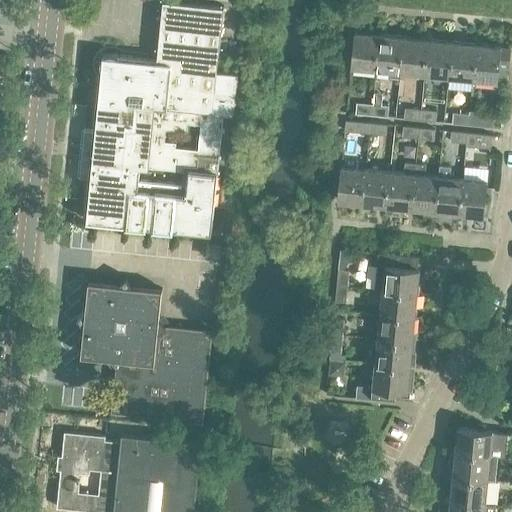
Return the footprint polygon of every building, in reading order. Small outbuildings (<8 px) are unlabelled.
[(80,179),(90,180),(89,191),(86,221),(211,234),(218,169),(224,115),(224,113),(214,112),(218,72),(224,7),(164,1),(157,62),(103,56),(97,114),(96,128),(85,128),(82,130),(83,147),(86,147),(84,160),(82,160),(77,176),(80,179)] [(380,35),(356,33),(355,33),(352,67),(376,70),(380,35)] [(404,38),(380,35),(376,70),(401,72),(404,38)] [(401,72),(425,75),(428,40),(404,38),(401,72)] [(453,43),(428,40),(425,75),(449,77),(453,43)] [(449,77),(473,80),(477,45),(453,43),(449,77)] [(511,57),(511,48),(477,45),(473,80),(498,82),(499,72),(499,67),(509,68),(511,68),(511,57)] [(499,72),(498,80),(508,81),(509,68),(499,67),(499,72)] [(239,74),(218,72),(214,112),(224,113),(224,115),(235,116),(239,74)] [(372,116),(373,106),(357,104),(356,114),(372,116)] [(373,106),(372,116),(388,118),(389,107),(373,106)] [(421,121),(422,111),(406,109),(405,119),(421,121)] [(438,112),(422,111),(421,121),(437,122),(438,112)] [(452,124),(473,126),(474,112),(470,112),(469,115),(453,113),(452,124)] [(494,114),(474,112),(473,126),(493,128),(494,114)] [(370,134),(371,124),(356,122),(354,133),(370,134)] [(371,124),(370,134),(386,136),(388,125),(371,124)] [(419,139),(420,129),(404,127),(403,138),(419,139)] [(420,129),(419,139),(435,141),(436,130),(420,129)] [(467,147),(471,147),(472,134),(452,132),(451,142),(467,144),(467,147)] [(472,134),(471,147),(491,150),(492,136),(472,134)] [(391,172),(387,206),(412,209),(416,165),(406,164),(405,173),(391,172)] [(416,165),(412,209),(436,211),(440,177),(426,175),(427,166),(416,165)] [(342,167),(338,201),(363,204),(367,169),(342,167)] [(440,167),(440,177),(436,211),(460,213),(464,179),(451,178),(452,168),(440,167)] [(367,169),(363,204),(387,206),(391,172),(367,169)] [(464,179),(460,213),(484,216),(488,182),(464,179)] [(375,290),(383,291),(417,294),(420,270),(418,269),(419,258),(379,254),(375,290)] [(337,287),(348,288),(349,272),(339,271),(337,287)] [(133,287),(127,279),(118,285),(89,283),(86,311),(78,319),(85,327),(82,356),(110,359),(117,367),(112,413),(204,423),(212,331),(166,326),(160,319),(162,290),(133,287)] [(337,287),(336,303),(346,304),(348,288),(337,287)] [(415,318),(417,294),(383,291),(381,315),(415,318)] [(415,318),(381,315),(378,339),(412,343),(415,318)] [(334,319),(332,335),(343,336),(344,320),(334,319)] [(343,336),(332,335),(331,351),(341,352),(343,336)] [(411,353),(412,343),(378,339),(376,364),(410,367),(417,367),(418,354),(411,353)] [(407,392),(410,367),(376,364),(373,389),(358,387),(356,398),(398,403),(399,391),(407,392)] [(511,452),(511,433),(497,432),(458,429),(456,453),(500,457),(511,459),(511,452)] [(194,511),(202,443),(122,435),(121,443),(106,441),(106,437),(65,433),(63,458),(67,459),(65,472),(61,472),(57,509),(81,511),(194,511)] [(497,482),(500,457),(456,453),(454,478),(488,481),(497,482)] [(486,505),(488,481),(454,478),(451,502),(486,505)] [(484,511),(486,505),(451,502),(450,511),(484,511)]
